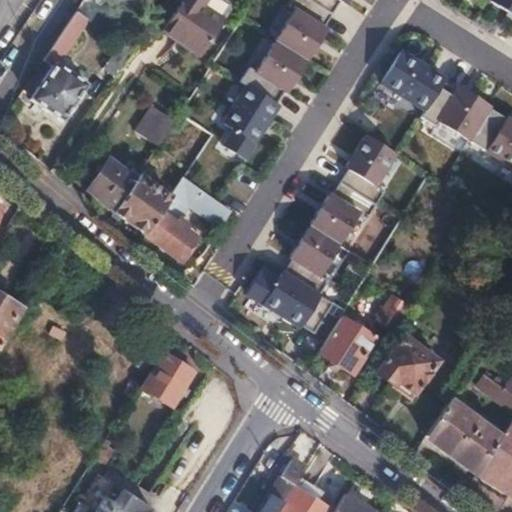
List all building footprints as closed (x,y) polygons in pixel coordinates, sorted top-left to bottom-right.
[(182,0),(162,31),(201,57),(224,23),(201,8),(205,0),(182,0)] [(222,0),(205,0),(201,8),(224,23),(234,8),(222,0)] [(331,15),(306,0),(289,0),(287,5),(291,8),(271,40),(307,63),(327,30),(323,28),(331,15)] [(306,0),(331,15),(340,1),(345,4),(347,0),(306,0)] [(511,0),(487,0),(487,1),(511,16),(511,0)] [(76,12),(43,58),(52,65),(30,98),(60,118),(83,83),(55,63),(85,18),(76,12)] [(289,91),(307,63),(271,40),(253,69),(248,66),(238,83),(244,86),(275,105),(285,89),(289,91)] [(120,42),(103,68),(113,75),(129,49),(120,42)] [(399,49),(377,83),(423,112),(442,82),(444,79),(399,49)] [(454,90),(442,82),(423,112),(420,117),(431,125),(435,120),(454,90)] [(275,105),(244,86),(220,123),(231,130),(221,146),(243,160),(276,106),(275,105)] [(457,86),(454,90),(435,120),(469,142),(490,110),(491,108),(457,86)] [(504,119),(490,110),(469,142),(483,151),(504,119)] [(504,119),(483,151),(511,169),(511,168),(511,120),(505,117),(504,119)] [(160,138),(163,134),(140,120),(124,145),(147,159),(147,158),(160,138)] [(364,137),(345,167),(348,169),(376,187),(396,156),(364,137)] [(181,179),(220,206),(230,213),(243,191),(195,157),(181,179)] [(87,191),(113,211),(133,180),(106,160),(87,191)] [(376,187),(348,169),(339,183),(375,206),(384,191),(376,187)] [(133,180),(113,211),(144,235),(168,198),(137,175),(133,180)] [(168,198),(144,235),(179,262),(194,240),(183,232),(186,228),(176,219),(186,204),(210,220),(220,206),(181,179),(168,198)] [(375,206),(339,183),(331,196),(358,214),(367,219),(375,206)] [(331,196),(329,195),(309,227),(338,245),(358,214),(331,196)] [(338,245),(309,227),(288,259),(291,260),(318,277),(338,245)] [(212,241),(180,278),(192,286),(217,248),(212,241)] [(48,271),(64,281),(77,259),(62,247),(48,271)] [(326,283),(318,277),(291,260),(282,273),(318,296),(326,283)] [(282,273),(280,272),(273,283),(257,273),(243,295),(296,329),(298,326),(311,334),(331,304),(318,296),(282,273)] [(375,319),(391,330),(406,306),(390,296),(375,319)] [(0,297),(0,339),(18,309),(0,297)] [(339,317),(316,353),(349,375),(373,339),(339,317)] [(373,372),(391,386),(395,382),(412,393),(436,362),(402,335),(373,372)] [(147,346),(134,365),(144,370),(155,351),(147,346)] [(163,354),(141,388),(171,407),(192,373),(163,354)] [(472,386),(511,416),(511,395),(502,389),(480,375),(472,386)] [(511,395),(511,380),(508,379),(502,389),(511,395)] [(395,382),(391,386),(408,399),(412,393),(395,382)] [(448,397),(423,435),(474,474),(499,437),(472,417),(448,397)] [(511,416),(499,437),(474,474),(509,495),(511,489),(511,416)] [(113,449),(101,442),(92,456),(104,463),(113,449)] [(251,511),(275,511),(302,470),(286,460),(258,502),(251,511)] [(299,479),(277,511),(327,511),(328,510),(315,501),(321,493),(299,479)] [(76,501),(68,511),(144,511),(148,507),(107,482),(89,510),(76,501)] [(334,511),(375,511),(361,503),(346,494),(334,511)]
